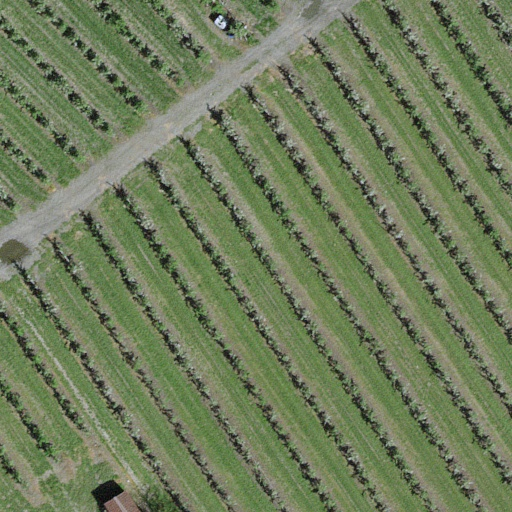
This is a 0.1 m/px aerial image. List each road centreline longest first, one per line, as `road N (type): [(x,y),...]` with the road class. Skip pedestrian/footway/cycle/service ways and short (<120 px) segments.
road 1 (track): [(0,254),(336,0)]
road 2 (track): [(0,283),(154,511)]
